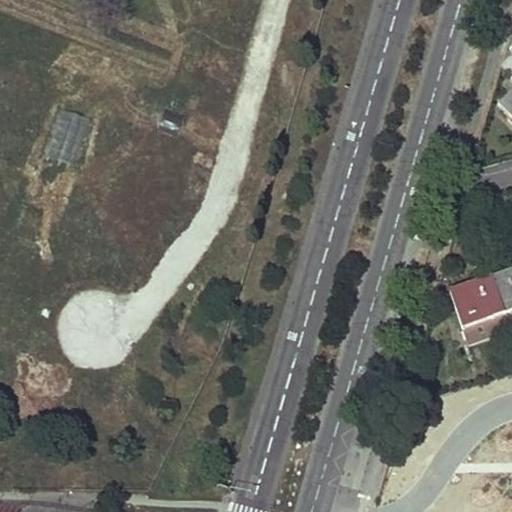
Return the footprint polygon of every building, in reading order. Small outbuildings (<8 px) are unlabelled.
[(0,0),(0,60),(3,67),(0,67),(0,369),(139,303),(90,200),(36,226),(46,247),(0,269),(0,163),(51,138),(28,91),(72,70),(38,0),(134,0),(147,25),(104,46),(143,126),(223,87),(180,0),(0,0)] [(511,98),(499,111),(509,120),(505,123),(511,130),(511,98)] [(511,275),(494,282),(511,334),(511,337),(511,275)] [(494,282),(451,299),(469,349),(511,334),(494,282)] [(409,384),(400,414),(426,405),(417,382),(409,384)]
